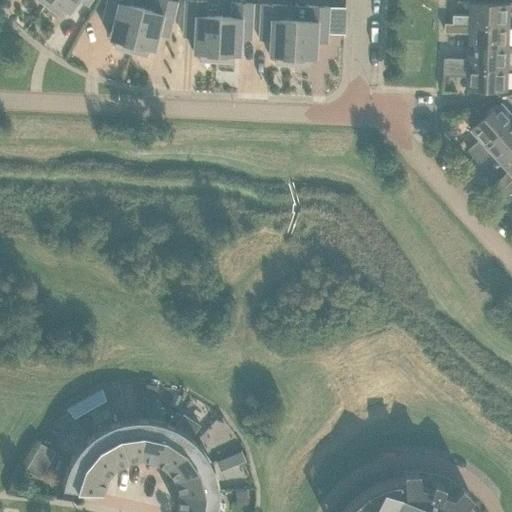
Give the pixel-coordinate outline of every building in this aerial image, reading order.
[(48,0),(45,4),(58,14),(63,7),(69,11),(77,0),(79,0),(87,5),(90,0),(48,0)] [(129,51),(140,8),(127,5),(128,0),(106,0),(102,20),(112,23),(109,38),(115,39),(113,47),(129,51)] [(140,8),(129,51),(145,55),(147,47),(154,49),(157,34),(168,36),(176,2),(168,0),(154,0),(152,11),(140,8)] [(215,61),(218,16),(205,15),(206,1),(184,0),(182,36),(193,36),(192,51),(199,52),(199,60),(215,61)] [(218,16),(215,61),(232,62),(232,53),(239,53),(240,38),(250,39),(252,3),(231,2),(230,17),(218,16)] [(453,23),(509,25),(510,3),(470,2),(470,15),(453,14),(453,23)] [(260,4),(258,39),(269,40),(268,55),(275,55),(275,64),(291,64),(294,19),(294,5),(281,5),(260,4)] [(294,19),(291,64),(308,65),(308,57),(315,57),(316,42),(326,42),(328,7),(307,6),(294,5),(294,19)] [(453,23),(445,23),(444,32),(469,33),(469,46),(508,47),(509,25),(453,23)] [(508,69),(508,47),(469,46),(469,58),(444,57),(444,66),(508,69)] [(507,90),(508,69),(444,66),(443,75),(468,76),(467,89),(507,90)] [(473,156),(511,121),(511,115),(500,102),(471,129),(480,138),(467,150),(473,156)] [(475,107),(462,119),(470,128),(483,116),(475,107)] [(501,161),(511,150),(511,121),(473,156),(479,163),(492,152),(501,161)] [(497,194),(511,179),(511,150),(501,161),(509,171),(491,187),(497,194)] [(511,179),(497,194),(503,200),(511,191),(511,179)] [(145,384),(142,396),(151,398),(156,394),(158,386),(145,384)] [(130,397),(130,406),(142,406),(142,397),(130,397)] [(78,401),(65,408),(73,418),(84,412),(78,401)] [(169,425),(154,461),(155,462),(156,462),(157,462),(158,463),(159,464),(160,464),(161,465),(163,467),(164,467),(164,468),(165,468),(166,469),(193,440),(190,438),(199,424),(182,413),(173,427),(169,425)] [(119,421),(114,423),(127,460),(128,460),(129,459),(130,459),(132,459),(133,459),(134,458),(136,458),(137,458),(138,458),(140,458),(142,419),(137,419),(136,417),(118,419),(119,421)] [(142,419),(140,458),(141,458),(142,458),(144,458),(145,459),(146,459),(148,459),(149,459),(150,460),(152,460),(153,461),(154,461),(169,425),(165,423),(165,421),(147,417),(147,419),(142,419)] [(93,434),(89,437),(114,467),(115,467),(116,466),(117,465),(118,464),(119,464),(120,463),(121,462),(123,462),(124,461),(125,461),(126,460),(127,460),(114,423),(109,425),(108,423),(92,432),(93,434)] [(48,432),(43,441),(51,446),(57,438),(48,432)] [(73,454),(71,458),(105,478),(106,477),(106,476),(107,475),(108,474),(109,472),(110,471),(111,470),(112,469),(113,468),(114,467),(89,437),(85,440),(84,439),(72,453),(73,454)] [(193,440),(166,469),(167,470),(168,471),(169,472),(169,473),(170,474),(171,475),(172,476),(172,477),(173,479),(174,480),(210,464),(207,459),(209,458),(198,443),(197,444),(193,440)] [(46,461),(52,451),(40,445),(34,454),(46,461)] [(67,463),(61,480),(63,481),(62,486),(76,488),(76,489),(100,492),(100,490),(101,489),(101,488),(101,486),(102,485),(102,484),(103,482),(104,479),(105,478),(71,458),(68,463),(67,463)] [(210,464),(174,480),(174,481),(175,483),(176,485),(176,486),(176,487),(177,490),(177,491),(177,493),(178,494),(217,491),(216,486),(218,486),(213,468),(212,469),(210,464)] [(478,511),(466,498),(470,494),(460,485),(452,480),(443,476),(435,473),(416,470),(403,471),(403,476),(383,480),(363,489),(347,504),(340,511),(478,511)] [(246,490),(235,490),(235,491),(235,501),(247,501),(246,490)] [(176,508),(176,509),(184,511),(217,511),(219,497),(217,497),(217,491),(178,494),(178,496),(178,497),(178,498),(178,500),(178,501),(177,503),(177,504),(177,505),(177,507),(176,508)]
